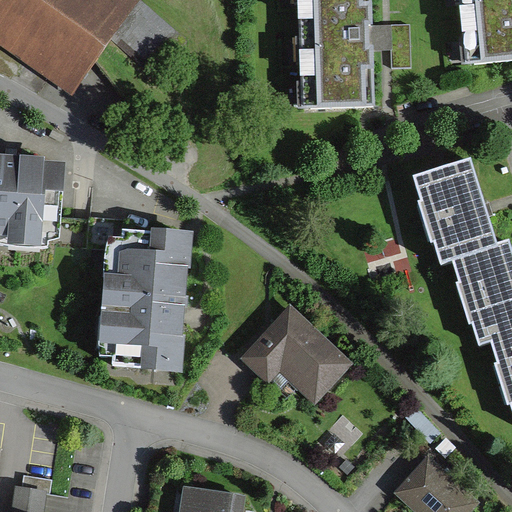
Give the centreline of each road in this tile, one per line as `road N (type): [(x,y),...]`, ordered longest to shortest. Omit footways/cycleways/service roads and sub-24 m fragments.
road 1 (residential): [(0,85),(205,204),(271,254),(348,321),(511,500)]
road 2 (residential): [(336,511),(293,470),(249,446),(134,413)]
road 3 (residential): [(134,413),(0,377)]
